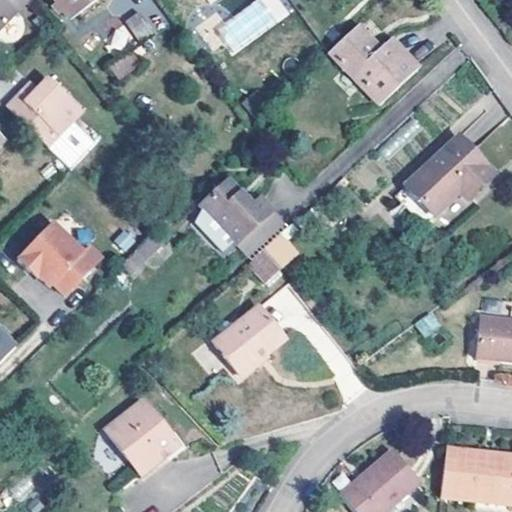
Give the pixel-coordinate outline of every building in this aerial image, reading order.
[(0,0),(0,31),(19,12),(5,0),(0,0)] [(58,0),(72,19),(99,0),(58,0)] [(280,0),(255,0),(215,29),(233,54),(290,14),(280,0)] [(147,49),(161,39),(141,13),(128,22),(147,49)] [(357,24),(330,52),(382,105),(420,66),(392,39),(382,49),(375,42),(357,24)] [(129,53),(110,67),(121,81),(140,67),(129,53)] [(7,109),(44,144),(79,109),(49,80),(37,92),(32,97),(25,91),(7,109)] [(32,97),(37,92),(30,85),(25,91),(32,97)] [(497,175),(461,135),(399,191),(428,222),(462,191),(469,200),(497,175)] [(200,207),(236,246),(273,213),(261,200),(254,206),(230,180),(200,207)] [(273,213),(236,246),(241,251),(278,217),(273,213)] [(54,287),(58,283),(70,295),(106,257),(94,245),(87,252),(57,223),(22,260),(35,272),(38,268),(45,274),(43,276),(54,287)] [(126,252),(136,242),(126,233),(116,242),(126,252)] [(122,265),(140,280),(166,249),(148,234),(122,265)] [(264,250),(281,271),(297,256),(279,236),(264,250)] [(266,284),(281,271),(264,250),(248,265),(266,284)] [(45,274),(38,268),(35,272),(42,278),(43,276),(45,274)] [(260,308),(217,343),(242,375),(286,340),(260,308)] [(415,323),(424,337),(441,326),(432,312),(415,323)] [(511,321),(480,318),(475,359),(511,363),(511,321)] [(0,367),(20,347),(0,327),(0,367)] [(141,403),(103,436),(140,479),(178,446),(141,403)] [(511,504),(511,461),(485,458),(485,451),(448,446),(441,496),(472,500),(511,504)] [(342,496),(355,511),(386,511),(421,482),(395,451),(342,496)] [(485,458),(511,461),(511,454),(485,451),(485,458)] [(511,511),(511,504),(472,500),(472,508),(511,511)]
